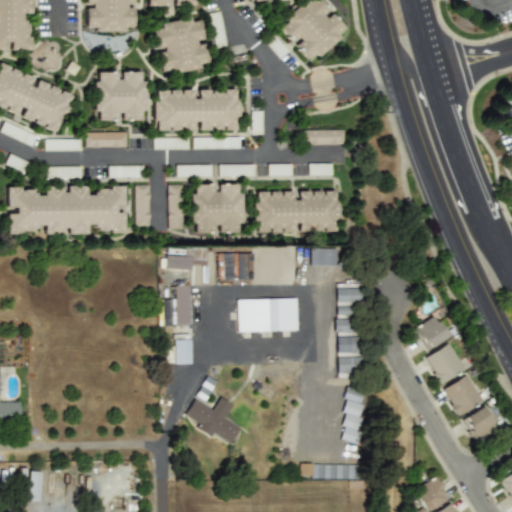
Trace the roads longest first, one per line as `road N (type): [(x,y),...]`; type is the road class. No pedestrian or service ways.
road 1 (secondary): [(365,0),(430,204),(511,372)]
road 2 (secondary): [(511,265),(483,217),(434,75),(421,0)]
road 3 (residential): [(163,511),(162,446),(0,443)]
road 4 (residential): [(465,478),(395,356),(393,294)]
road 5 (secondary): [(483,217),(424,98),(407,78),(384,72)]
